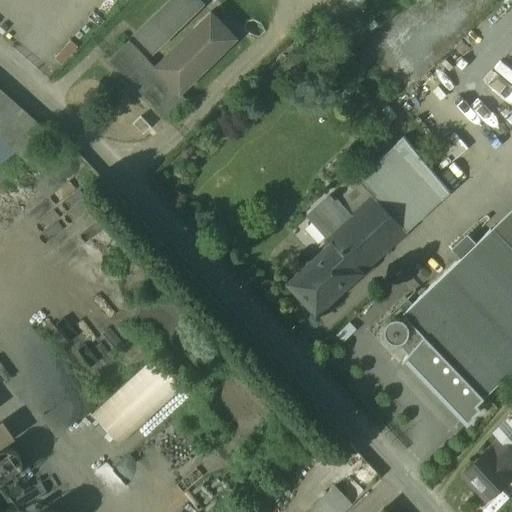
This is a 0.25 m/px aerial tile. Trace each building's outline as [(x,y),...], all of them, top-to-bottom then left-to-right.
[(171,0),(137,33),(154,51),(204,3),(200,0),(171,0)] [(212,12),(155,67),(129,40),(109,60),(167,119),(187,99),(181,93),(238,38),(212,12)] [(418,112),(393,86),(377,101),(401,127),(418,112)] [(0,133),(29,159),(51,133),(42,125),(41,123),(40,124),(10,97),(10,96),(8,95),(0,88),(0,133)] [(405,136),(359,179),(374,195),(374,194),(408,230),(451,192),(405,136)] [(452,163),(437,145),(428,153),(443,170),(452,163)] [(353,214),(329,236),(334,241),(335,240),(363,271),(408,231),(408,230),(374,194),(374,195),(353,214)] [(331,198),(314,213),(314,221),(333,242),(334,241),(329,236),(353,214),(339,199),(331,198)] [(405,312),(404,313),(407,316),(485,398),(511,371),(511,250),(492,229),(414,303),(405,312)] [(333,242),(289,282),(317,313),(363,271),(335,240),(334,241),(333,242)] [(407,296),(398,305),(405,312),(414,303),(407,296)] [(485,398),(407,316),(404,319),(400,318),(397,318),(395,318),(393,319),(391,320),(389,321),(387,323),(386,325),(385,327),(385,330),(385,333),(386,335),(387,337),(389,339),(391,341),(394,342),(396,343),(399,343),(409,353),(407,356),(468,420),(473,416),(474,416),(482,408),(478,404),(485,398)] [(188,378),(164,355),(102,412),(125,435),(188,378)] [(501,437),(464,472),(489,498),(511,476),(511,473),(511,471),(511,445),(510,447),(501,437)] [(7,449),(2,450),(0,450),(0,478),(2,479),(5,480),(8,480),(12,479),(15,478),(17,477),(19,475),(21,472),(22,470),(23,468),(23,464),(23,461),(22,459),(21,456),(19,454),(16,452),(14,450),(11,449),(7,449)] [(227,471),(227,457),(209,457),(209,471),(227,471)] [(142,479),(141,458),(99,460),(100,481),(142,479)] [(226,485),(203,461),(181,482),(204,506),(226,485)] [(336,485),(308,511),(344,511),(354,504),(336,485)]
